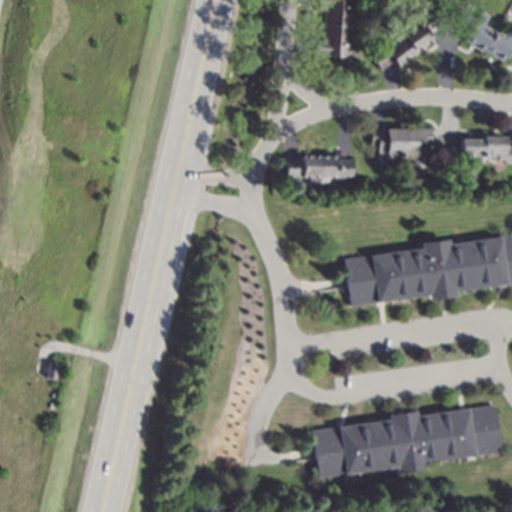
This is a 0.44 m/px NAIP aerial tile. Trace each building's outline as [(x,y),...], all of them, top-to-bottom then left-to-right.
[(313,56),(349,58),(351,0),(316,0),(316,8),(322,9),(321,39),(314,38),(313,56)] [(461,39),(500,61),(504,53),(511,57),(511,28),(509,27),(504,36),(482,23),(487,15),(479,10),(475,18),(468,14),(463,22),(469,25),(461,39)] [(432,42),(422,25),(369,55),(377,69),(392,60),(394,64),(432,42)] [(428,126),(367,128),(368,144),(374,144),(375,154),(383,154),(384,159),(413,158),(413,153),(429,152),(428,126)] [(458,136),(458,160),(511,160),(511,145),(503,145),(503,137),(458,136)] [(306,187),(326,187),(326,178),(350,177),(349,158),(335,159),(335,154),(298,155),(298,158),(283,158),(283,177),(306,177),(306,187)] [(346,305),(426,295),(426,299),(453,296),(452,289),(511,282),(511,234),(445,242),(445,239),(417,242),(418,248),(340,257),(346,305)] [(43,376),(52,379),(56,363),(47,361),(43,376)] [(307,428),(312,476),(392,467),(393,472),(419,469),(419,461),(496,452),(491,405),(412,413),(411,410),(384,413),(385,420),(307,428)]
